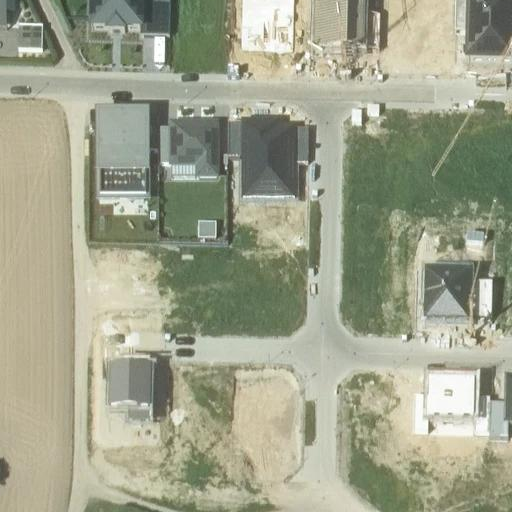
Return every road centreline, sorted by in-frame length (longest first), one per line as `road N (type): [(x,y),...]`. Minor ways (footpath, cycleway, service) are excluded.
road 1 (track): [(71,511),(76,72),(41,0)]
road 2 (unclassified): [(330,97),(0,88)]
road 3 (residential): [(320,355),(330,97)]
road 4 (residential): [(511,361),(320,355)]
road 5 (unclassified): [(511,100),(330,97)]
road 6 (residential): [(320,355),(144,350)]
road 7 (residential): [(316,511),(320,355)]
